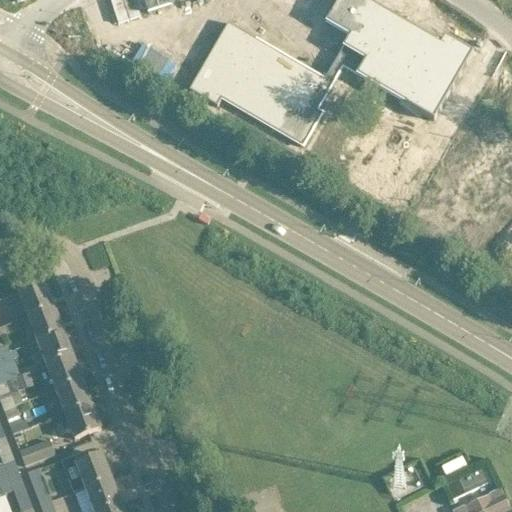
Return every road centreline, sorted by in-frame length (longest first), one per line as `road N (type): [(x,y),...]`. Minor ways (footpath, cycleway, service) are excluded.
road 1 (tertiary): [(498,349),(190,173)]
road 2 (residential): [(167,511),(73,260),(54,245)]
road 3 (tertiary): [(190,173),(7,51)]
road 4 (tertiary): [(0,78),(190,173)]
